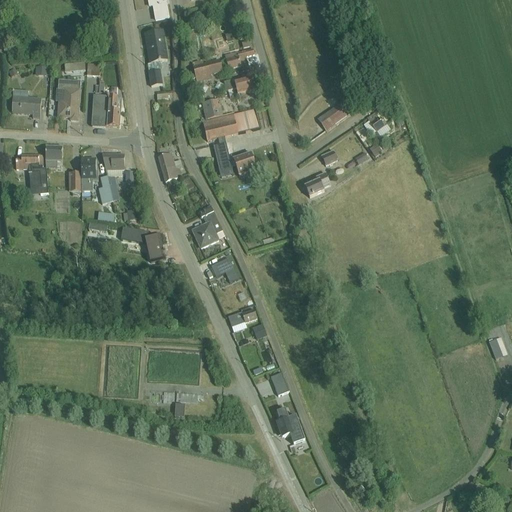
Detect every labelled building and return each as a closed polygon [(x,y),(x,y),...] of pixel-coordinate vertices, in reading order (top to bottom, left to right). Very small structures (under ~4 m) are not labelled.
[(148,0),(150,7),(150,8),(154,7),(156,21),(156,22),(170,19),(167,3),(163,3),(162,0),(148,0)] [(164,31),(146,34),(151,65),(160,63),(169,62),(164,31)] [(225,58),(228,72),(241,68),(242,74),(249,72),(246,63),(244,63),(243,61),(244,59),(254,56),(253,51),(238,55),(239,58),(232,60),(231,56),(225,58)] [(84,63),(64,65),(64,66),(65,73),(85,72),(84,63)] [(151,65),(148,65),(149,73),(161,71),(162,71),(160,63),(151,65)] [(223,73),(221,63),(200,68),(199,64),(193,65),(195,75),(191,76),(192,81),(223,73)] [(88,64),(87,77),(100,77),(101,65),(88,64)] [(35,67),(35,75),(51,76),(51,68),(35,67)] [(149,73),(151,88),(163,86),(161,71),(149,73)] [(227,93),(232,91),(236,90),(238,96),(254,92),(250,79),(235,83),(234,82),(224,84),(227,93)] [(344,79),(340,82),(347,92),(351,89),(344,79)] [(57,91),(56,102),(59,102),(59,108),(58,118),(71,119),(71,122),(78,122),(81,82),(59,81),(58,91),(57,91)] [(95,86),(95,93),(103,94),(104,85),(99,85),(99,86),(95,86)] [(28,92),(12,91),(12,93),(14,93),(12,114),(33,116),(33,119),(40,120),(42,99),(28,98),(28,92)] [(93,96),(91,127),(93,127),(93,126),(106,127),(108,97),(93,96)] [(106,127),(106,128),(119,129),(122,99),(108,97),(106,127)] [(326,133),(359,110),(351,98),(318,122),(326,133)] [(205,121),(223,117),(220,102),(202,105),(205,121)] [(385,111),(382,113),(387,122),(391,120),(385,111)] [(367,120),(372,127),(370,128),(374,133),(375,132),(376,134),(387,127),(382,120),(379,122),(374,115),(367,120)] [(234,117),(203,124),(207,143),(238,136),(234,117)] [(376,147),(370,151),(376,158),(381,154),(376,147)] [(63,148),(46,148),(47,167),(47,170),(57,170),(57,163),(62,163),(63,148)] [(322,159),(326,168),(338,163),(334,153),(322,159)] [(356,160),(360,167),(369,161),(365,154),(356,160)] [(233,161),(239,178),(257,171),(251,155),(233,161)] [(172,156),(159,159),(166,185),(183,180),(180,169),(176,171),(174,163),(172,156)] [(22,160),(16,160),(16,171),(29,170),(32,196),(48,195),(47,170),(47,167),(43,168),(43,157),(22,157),(22,160)] [(124,157),(103,157),(108,177),(113,201),(118,200),(116,186),(117,186),(115,178),(122,178),(122,171),(124,171),(124,157)] [(96,161),(81,161),(81,174),(82,192),(93,192),(93,182),(98,182),(98,172),(96,172),(96,161)] [(181,162),(174,163),(176,171),(180,169),(182,169),(181,162)] [(81,174),(69,174),(69,193),(73,193),(73,197),(81,197),(81,193),(82,193),(82,192),(81,174)] [(305,189),(310,200),(325,193),(323,191),(331,187),(326,175),(316,180),(318,183),(305,189)] [(103,189),(98,190),(102,206),(114,203),(113,201),(108,177),(100,180),(103,189)] [(202,212),(199,214),(202,220),(203,219),(207,227),(217,222),(211,207),(205,210),(206,211),(202,213),(202,212)] [(138,210),(128,211),(129,221),(139,219),(138,210)] [(99,213),(97,221),(113,224),(115,215),(99,213)] [(207,227),(193,233),(196,239),(195,239),(197,243),(198,243),(201,251),(220,242),(219,241),(217,236),(223,233),(217,222),(207,227)] [(123,230),(121,242),(146,246),(150,264),(163,261),(161,250),(163,250),(160,235),(148,238),(149,234),(123,230)] [(223,233),(217,236),(219,241),(225,238),(223,233)] [(265,239),(266,244),(277,241),(275,236),(265,239)] [(229,260),(211,269),(216,280),(225,275),(230,285),(239,281),(229,260)] [(242,315),(228,319),(232,329),(246,325),(257,320),(254,312),(242,316),(242,315)] [(246,325),(232,329),(234,335),(247,330),(246,325)] [(263,326),(253,330),(257,342),(268,338),(263,326)] [(495,360),(503,356),(496,340),(488,343),(495,360)] [(262,354),(267,370),(274,368),(269,352),(262,354)] [(282,375),(271,380),(278,398),(289,393),(282,375)] [(175,404),(201,403),(200,390),(181,391),(181,388),(159,389),(160,405),(175,404)] [(176,406),(175,419),(184,420),(185,407),(176,406)] [(297,418),(277,425),(281,435),(283,435),(284,439),(291,437),(294,447),(305,443),(297,418)]
